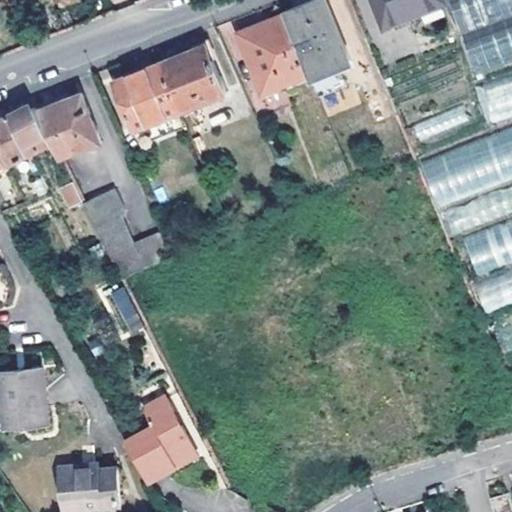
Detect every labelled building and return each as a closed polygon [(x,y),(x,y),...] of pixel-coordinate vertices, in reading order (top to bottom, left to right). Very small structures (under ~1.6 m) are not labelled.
[(328,0),(324,0),(286,15),(310,74),(320,99),(350,86),(342,67),(354,61),(328,0)] [(447,4),(445,0),(372,0),(384,29),(447,4)] [(448,0),(456,21),(511,0),(448,0)] [(511,3),(458,24),(474,66),(511,51),(511,3)] [(310,74),(286,15),(240,32),(263,91),(310,74)] [(209,45),(161,63),(182,112),(229,94),(209,45)] [(511,57),(476,71),(492,114),(511,105),(511,57)] [(182,112),(161,63),(118,79),(138,128),(182,112)] [(84,93),(39,110),(55,142),(64,158),(103,142),(84,93)] [(27,107),(11,114),(32,154),(55,142),(39,110),(37,106),(28,110),(27,107)] [(11,114),(0,119),(0,149),(8,166),(32,154),(11,114)] [(392,118),(377,124),(391,157),(406,152),(392,118)] [(511,129),(420,156),(444,239),(462,234),(475,280),(473,280),(482,310),(511,300),(511,129)] [(0,149),(0,169),(8,166),(0,149)] [(75,207),(86,202),(76,182),(64,187),(75,207)] [(106,241),(129,231),(124,220),(129,211),(120,190),(119,187),(86,202),(106,241)] [(171,260),(160,234),(136,245),(129,231),(106,241),(126,280),(171,260)] [(149,324),(129,284),(114,292),(133,331),(149,324)] [(404,404),(377,343),(320,368),(348,429),(404,404)] [(23,409),(25,424),(50,422),(45,367),(22,370),(3,372),(6,411),(23,409)] [(175,457),(194,446),(169,398),(147,410),(156,427),(131,441),(152,481),(180,465),(175,457)] [(23,409),(6,411),(8,425),(25,424),(23,409)] [(175,457),(180,465),(199,455),(194,446),(175,457)] [(131,505),(128,469),(109,471),(108,467),(94,468),(90,469),(90,466),(71,468),(75,511),(76,511),(94,511),(94,509),(112,508),(112,511),(126,511),(126,506),(131,505)] [(511,511),(511,500),(509,491),(491,496),(495,511),(511,511)]
